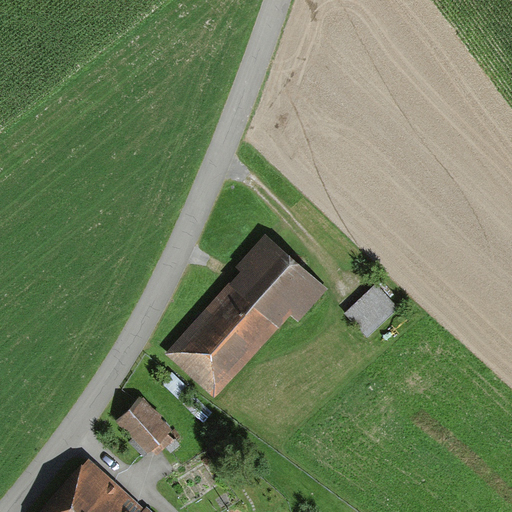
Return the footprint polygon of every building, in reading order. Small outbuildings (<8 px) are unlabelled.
[(315,273),(264,229),(163,346),(214,390),(315,273)] [(392,301),(370,281),(342,311),(364,331),(392,301)] [(171,369),(160,380),(177,398),(189,387),(171,369)] [(137,396),(113,415),(144,453),(168,433),(137,396)] [(139,511),(78,460),(32,511),(139,511)]
